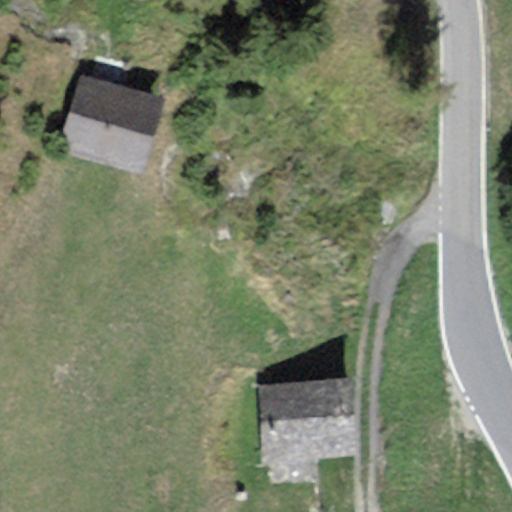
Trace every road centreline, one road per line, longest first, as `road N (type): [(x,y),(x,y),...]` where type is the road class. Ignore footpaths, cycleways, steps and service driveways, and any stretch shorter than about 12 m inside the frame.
road 1 (unclassified): [(458,0),(471,91),(465,340),(511,440)]
road 2 (track): [(365,511),(382,267),(423,231),(468,219)]
